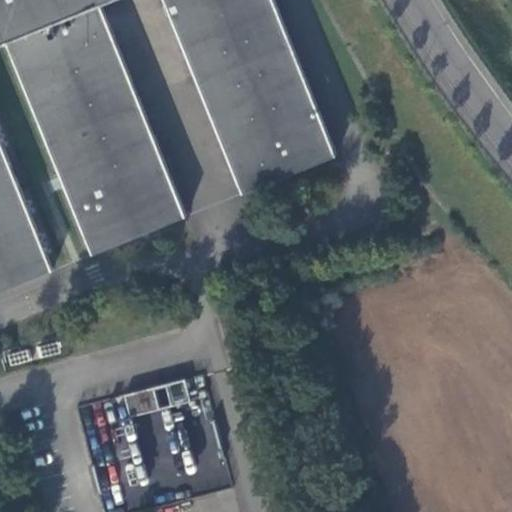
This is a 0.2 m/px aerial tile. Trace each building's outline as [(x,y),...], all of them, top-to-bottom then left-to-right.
[(188,215),(100,0),(0,0),(0,21),(93,253),(188,215)] [(337,155),(274,0),(165,0),(243,192),(337,155)] [(54,269),(0,136),(0,277),(6,276),(10,286),(54,269)] [(6,276),(0,277),(0,290),(10,286),(6,276)] [(60,336),(7,350),(11,364),(64,351),(60,336)] [(186,379),(126,394),(131,416),(191,401),(186,379)]
